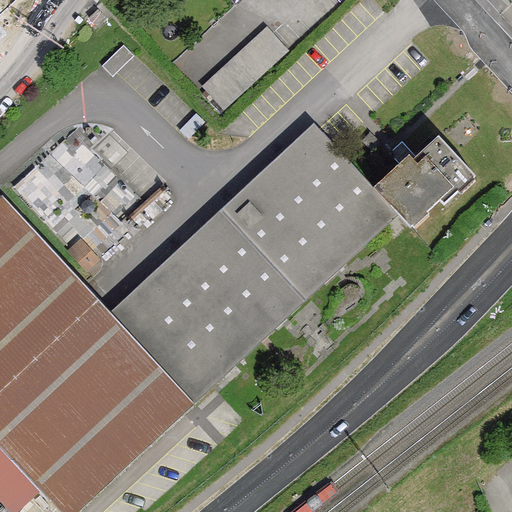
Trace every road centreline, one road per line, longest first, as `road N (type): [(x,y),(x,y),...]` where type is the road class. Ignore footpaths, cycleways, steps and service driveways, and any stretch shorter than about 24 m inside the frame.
road 1 (primary): [(233,511),(346,413),(511,239)]
road 2 (residential): [(0,94),(76,0)]
